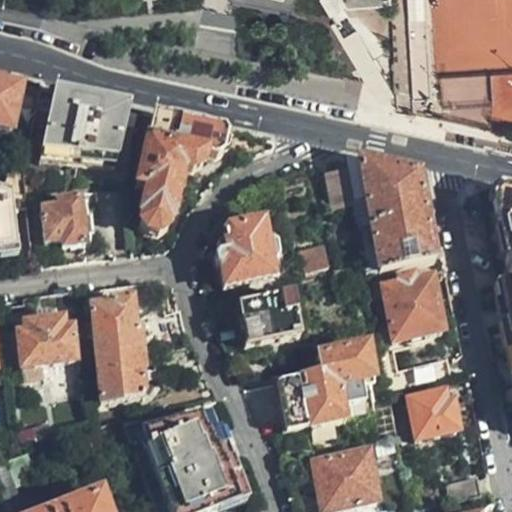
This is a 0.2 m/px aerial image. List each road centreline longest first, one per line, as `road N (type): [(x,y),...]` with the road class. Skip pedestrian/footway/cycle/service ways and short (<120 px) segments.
road 1 (residential): [(0,51),(324,130)]
road 2 (unclassified): [(439,155),(499,470)]
road 3 (unclassified): [(277,511),(261,453),(196,325),(181,261)]
road 4 (unclassified): [(181,261),(197,227),(237,180),(324,130)]
road 5 (unclassified): [(0,284),(181,261)]
